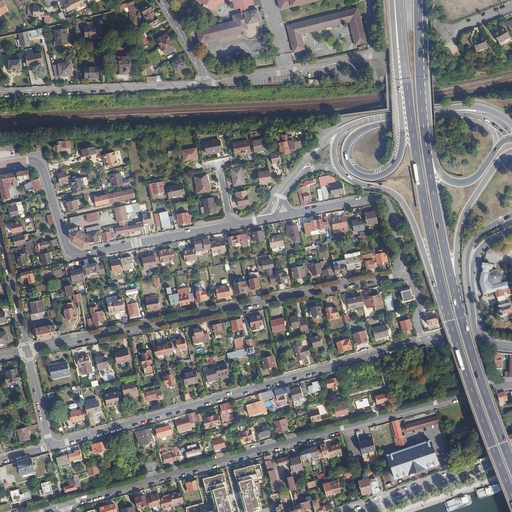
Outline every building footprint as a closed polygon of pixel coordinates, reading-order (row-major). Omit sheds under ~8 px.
[(0,14),(9,11),(4,0),(0,1),(0,14)] [(65,5),(68,11),(81,5),(81,7),(86,5),(83,0),(71,0),(68,1),(69,3),(65,5)] [(208,6),(214,10),(218,4),(225,2),(224,0),(226,0),(227,1),(232,0),(234,9),(241,8),(242,13),(233,15),(234,21),(197,30),(200,42),(242,31),(244,35),(246,37),(249,38),(252,38),(255,37),(257,35),(258,32),(258,30),(258,27),(262,27),(257,9),(249,11),(248,6),(254,5),(252,0),(197,0),(204,4),(203,5),(204,7),(206,7),(208,7),(208,6)] [(316,0),(278,0),(281,9),(292,6),(316,0)] [(134,6),(129,8),(132,25),(137,25),(134,6)] [(141,10),(146,18),(154,14),(149,6),(141,10)] [(30,16),(45,17),(45,8),(41,8),(34,7),(30,7),(30,16)] [(365,42),(357,8),(286,26),(293,52),(304,49),(300,34),(349,22),(354,45),(365,42)] [(154,14),(146,18),(151,27),(159,22),(154,14)] [(39,35),(46,34),(44,27),(28,30),(30,36),(29,36),(28,35),(0,42),(3,53),(5,53),(5,52),(41,43),(39,35)] [(103,37),(102,27),(85,28),(86,38),(103,37)] [(69,44),(67,29),(55,30),(56,45),(69,44)] [(511,38),(505,29),(495,35),(500,44),(511,38)] [(162,48),(171,42),(166,35),(158,40),(162,48)] [(149,42),(146,38),(140,41),(141,47),(149,42)] [(489,48),(485,38),(474,43),(478,52),(489,48)] [(176,50),(171,42),(162,48),(167,56),(176,50)] [(28,66),(45,64),(44,53),(26,55),(28,66)] [(131,67),(131,57),(116,57),(117,73),(123,73),(123,72),(129,72),(129,67),(131,67)] [(21,60),(8,60),(9,71),(21,70),(21,60)] [(185,66),(181,60),(173,64),(177,71),(185,66)] [(70,64),(58,65),(59,77),(71,76),(70,64)] [(98,78),(97,68),(85,69),(86,79),(98,78)] [(146,75),(148,82),(157,82),(157,77),(155,77),(155,78),(153,78),(152,72),(146,75)] [(269,148),(266,137),(250,141),(253,152),(269,148)] [(221,151),(219,139),(205,142),(207,153),(221,151)] [(291,149),(289,141),(285,142),(284,140),(282,141),(282,142),(279,143),(282,151),(291,149)] [(62,141),(59,141),(59,142),(56,143),(57,145),(55,146),(55,148),(56,150),(67,149),(67,144),(62,144),(62,141)] [(250,152),(248,141),(234,144),(236,155),(250,152)] [(82,149),(84,156),(99,152),(99,149),(95,149),(94,146),(82,149)] [(198,158),(197,148),(183,151),(185,160),(198,158)] [(107,162),(105,162),(107,167),(118,164),(115,151),(103,154),(104,158),(106,158),(107,162)] [(282,162),(280,151),(270,153),(272,163),(278,161),(278,163),(282,162)] [(235,186),(245,184),(242,168),(233,170),(235,181),(234,181),(235,186)] [(58,173),(60,181),(68,179),(67,171),(65,171),(65,170),(62,171),(62,172),(58,173)] [(272,180),(270,170),(258,172),(260,182),(272,180)] [(28,171),(17,172),(19,180),(29,178),(28,171)] [(12,195),(21,193),(20,186),(20,184),(19,180),(17,172),(2,174),(0,176),(0,185),(3,200),(10,198),(10,197),(13,197),(12,195)] [(111,175),(114,187),(124,185),(130,183),(129,179),(123,180),(121,173),(111,175)] [(210,191),(207,174),(194,177),(197,193),(210,191)] [(328,184),(325,175),(318,177),(320,186),(328,184)] [(73,187),(74,191),(82,190),(81,186),(85,185),(85,184),(89,183),(87,176),(83,177),(83,176),(71,179),(72,183),(72,184),(73,183),(74,187),(73,187)] [(43,189),(40,177),(31,180),(35,191),(43,189)] [(162,181),(161,178),(148,181),(151,198),(155,197),(154,193),(163,190),(163,185),(162,181)] [(344,191),(343,182),(336,184),(336,182),(329,183),(331,194),(344,191)] [(185,194),(183,184),(170,186),(172,196),(185,194)] [(305,205),(318,202),(317,200),(309,202),(308,197),(309,197),(306,185),(302,186),(301,187),(303,194),(305,204),(305,205)] [(134,196),(132,188),(91,197),(93,205),(134,196)] [(249,204),(246,191),(236,193),(237,198),(238,198),(239,206),(249,204)] [(216,212),(214,197),(203,199),(206,214),(216,212)] [(77,199),(67,202),(69,210),(79,207),(77,199)] [(24,212),(21,201),(8,204),(11,215),(24,212)] [(141,210),(139,201),(132,203),(133,210),(134,212),(141,210)] [(126,219),(128,219),(124,205),(114,207),(116,215),(118,214),(119,221),(126,219)] [(98,212),(99,218),(112,215),(111,208),(97,211),(98,212)] [(168,217),(167,211),(160,213),(162,226),(170,225),(169,216),(168,217)] [(378,222),(375,211),(365,213),(368,224),(378,222)] [(99,218),(98,212),(87,215),(88,221),(99,219),(99,218)] [(144,222),(144,225),(153,223),(150,212),(142,213),(143,220),(144,222)] [(188,212),(177,214),(179,223),(189,221),(188,212)] [(80,215),(70,217),(71,223),(81,221),(80,215)] [(332,218),(334,230),(344,228),(345,232),(350,231),(347,216),(332,218)] [(322,217),(317,218),(318,227),(329,225),(328,220),(323,221),(322,217)] [(318,232),(315,219),(303,222),(306,235),(318,232)] [(365,229),(363,220),(360,221),(359,219),(353,220),(354,231),(365,229)] [(129,231),(145,228),(144,225),(144,222),(143,220),(136,222),(136,224),(127,225),(127,224),(123,224),(125,235),(130,234),(129,231)] [(23,230),(21,221),(11,224),(13,232),(23,230)] [(121,235),(125,235),(123,224),(113,227),(114,233),(121,232),(121,235)] [(300,240),(297,224),(288,226),(288,230),(286,231),(287,236),(289,235),(290,237),(294,236),(295,241),(300,240)] [(82,247),(89,246),(88,236),(79,230),(78,226),(68,228),(72,240),(82,247)] [(111,238),(115,238),(114,233),(113,227),(109,228),(110,231),(102,232),(104,240),(111,239),(111,238)] [(87,233),(88,236),(89,236),(90,241),(99,240),(98,235),(101,234),(100,232),(100,230),(87,233)] [(263,230),(250,233),(251,242),(264,240),(263,230)] [(331,235),(332,239),(342,237),(342,233),(338,233),(338,231),(332,232),(333,234),(331,235)] [(27,234),(14,237),(15,245),(18,244),(19,247),(28,245),(33,244),(32,238),(29,239),(27,234)] [(249,246),(246,234),(229,237),(230,247),(235,246),(235,243),(243,242),(244,247),(249,246)] [(275,236),(269,237),(271,248),(284,245),(282,236),(276,237),(275,236)] [(210,238),(203,239),(203,240),(204,244),(205,246),(206,249),(212,247),(211,242),(210,238)] [(40,254),(44,253),(42,247),(55,244),(54,239),(38,243),(40,254)] [(217,240),(211,242),(212,247),(213,253),(226,251),(224,239),(220,240),(220,242),(217,242),(217,240)] [(195,248),(194,241),(181,244),(183,251),(195,248)] [(19,247),(15,248),(16,253),(21,252),(21,255),(17,257),(20,266),(27,264),(25,255),(32,253),(32,250),(30,250),(28,245),(19,247)] [(154,251),(155,257),(156,263),(173,260),(171,248),(154,251)] [(154,251),(151,251),(150,249),(146,250),(146,253),(143,253),(144,258),(153,257),(153,258),(155,257),(154,251)] [(378,263),(387,261),(385,252),(383,252),(382,249),(379,250),(379,253),(376,254),(378,263)] [(52,262),(49,252),(44,253),(40,254),(43,264),(52,262)] [(360,252),(345,254),(347,269),(361,266),(360,262),(362,261),(360,252)] [(377,264),(374,252),(371,253),(373,259),(364,261),(365,265),(366,265),(367,269),(375,267),(375,264),(377,264)] [(132,256),(121,258),(124,269),(135,266),(132,256)] [(121,270),(119,259),(110,261),(112,272),(121,270)] [(271,285),(278,284),(275,271),(272,272),(271,266),(273,266),(272,260),(268,261),(268,260),(262,261),(263,269),(267,268),(267,271),(268,271),(271,285)] [(320,261),(322,270),(323,270),(324,275),(335,273),(333,268),(330,268),(330,267),(327,268),(327,269),(326,269),(324,260),(320,261)] [(86,276),(90,275),(90,273),(99,271),(100,273),(105,272),(103,264),(98,265),(97,262),(83,265),(85,274),(86,276)] [(308,263),(309,269),(312,269),(313,273),(321,272),(319,262),(315,263),(315,262),(308,263)] [(491,265),(483,263),(483,264),(481,276),(480,284),(483,296),(495,292),(503,290),(509,288),(507,283),(502,284),(503,276),(497,270),(488,274),(488,270),(490,270),(491,265)] [(334,266),(336,273),(346,271),(345,264),(334,266)] [(304,265),(291,267),(293,277),(306,275),(304,265)] [(63,274),(61,266),(53,267),(53,268),(51,268),(52,274),(55,273),(55,276),(63,274)] [(83,280),(80,268),(70,270),(72,282),(83,280)] [(35,281),(32,270),(21,273),(22,278),(28,276),(29,282),(35,281)] [(259,278),(260,278),(259,271),(254,272),(249,273),(250,279),(249,279),(251,288),(256,288),(256,287),(260,286),(259,278)] [(288,281),(286,273),(277,275),(279,283),(288,281)] [(74,294),(70,276),(64,278),(66,285),(68,296),(74,295),(74,294)] [(237,293),(249,291),(247,281),(235,283),(237,293)] [(180,302),(179,296),(178,293),(173,294),(171,286),(166,287),(168,293),(170,293),(170,294),(169,295),(171,304),(180,302)] [(214,290),(215,297),(217,296),(218,297),(230,295),(228,287),(216,289),(216,290),(214,290)] [(412,295),(411,287),(401,290),(404,301),(415,299),(414,295),(412,295)] [(194,292),(196,301),(207,299),(205,290),(194,292)] [(504,292),(503,290),(495,292),(497,298),(498,298),(500,306),(498,306),(499,309),(498,310),(500,316),(501,316),(502,317),(504,317),(504,318),(511,315),(511,308),(510,303),(508,304),(506,296),(503,296),(502,293),(504,292)] [(180,302),(181,305),(185,304),(184,302),(189,300),(188,294),(179,296),(180,302)] [(380,294),(372,296),(374,305),(379,304),(379,303),(381,302),(380,294)] [(374,305),(372,296),(366,297),(367,305),(370,305),(370,306),(374,305)] [(126,298),(130,317),(140,315),(137,302),(129,304),(129,301),(130,301),(130,297),(126,298)] [(362,297),(347,300),(349,310),(364,307),(362,297)] [(33,314),(44,311),(45,311),(43,299),(31,302),(33,314)] [(161,309),(159,299),(156,300),(157,302),(148,304),(150,311),(161,309)] [(321,314),(319,305),(311,307),(312,311),(310,312),(311,316),(321,314)] [(330,305),(327,306),(327,308),(329,319),(339,316),(337,306),(332,308),(332,307),(331,307),(330,305)] [(76,317),(74,308),(64,310),(66,319),(76,317)] [(128,315),(126,308),(112,312),(113,318),(128,315)] [(33,314),(30,314),(32,320),(46,318),(44,311),(33,314)] [(104,320),(102,311),(92,313),(94,322),(104,320)] [(309,329),(306,317),(300,319),(299,314),(291,316),(293,328),(300,326),(301,331),(309,329)] [(260,328),(260,330),(265,329),(262,315),(249,317),(251,327),(252,327),(253,329),(260,328)] [(437,323),(435,315),(427,317),(429,325),(437,323)] [(242,319),(232,321),(233,330),(243,328),(242,319)] [(284,319),(270,321),(273,332),(286,329),(284,319)] [(413,328),(410,319),(401,321),(403,331),(413,328)] [(213,325),(216,337),(228,335),(225,323),(219,324),(219,322),(216,322),(216,324),(213,325)] [(38,340),(61,335),(60,330),(56,331),(54,325),(35,329),(38,340)] [(389,335),(387,325),(374,329),(376,339),(389,335)] [(204,328),(204,327),(197,329),(198,336),(194,337),(196,343),(206,341),(206,342),(212,341),(210,333),(206,334),(205,328),(204,328)] [(368,341),(365,330),(354,333),(356,344),(368,341)] [(0,343),(8,341),(6,332),(0,333),(0,343)] [(315,337),(311,338),(313,347),(322,345),(319,335),(315,336),(315,337)] [(173,343),(172,343),(174,349),(186,346),(185,339),(176,341),(176,342),(173,343)] [(236,350),(254,346),(252,339),(246,340),(247,344),(235,346),(236,350)] [(348,349),(345,340),(342,341),(341,339),(337,340),(340,352),(348,349)] [(165,353),(174,351),(174,349),(172,343),(168,344),(168,342),(163,344),(165,353)] [(165,353),(163,344),(158,345),(158,346),(154,347),(156,356),(165,353)] [(310,354),(308,345),(303,346),(303,344),(295,347),(298,360),(304,358),(303,356),(310,354)] [(255,351),(254,346),(236,350),(228,352),(229,357),(248,352),(248,353),(250,352),(250,353),(253,353),(252,352),(255,351)] [(425,364),(430,362),(426,346),(420,348),(425,364)] [(130,360),(128,348),(123,350),(123,351),(115,353),(118,363),(130,360)] [(151,356),(149,357),(148,351),(142,352),(144,358),(146,367),(144,367),(146,375),(155,373),(153,365),(151,366),(150,362),(153,361),(151,356)] [(494,352),(496,366),(502,365),(500,353),(497,353),(494,352)] [(275,365),(272,355),(262,358),(265,368),(275,365)] [(92,372),(88,356),(77,358),(79,366),(82,366),(84,374),(92,372)] [(98,369),(108,367),(106,357),(102,358),(101,356),(96,357),(98,369)] [(70,373),(67,361),(50,365),(53,377),(70,373)] [(223,366),(216,368),(217,369),(219,378),(230,376),(226,364),(222,365),(223,366)] [(6,383),(20,380),(19,374),(17,374),(16,369),(6,371),(7,376),(5,377),(6,383)] [(216,381),(220,380),(219,378),(217,369),(206,371),(208,381),(215,379),(216,381)] [(328,387),(343,383),(340,370),(335,371),(337,377),(326,380),(328,387)] [(196,371),(183,374),(186,384),(198,381),(196,371)] [(175,383),(172,374),(164,376),(166,384),(169,383),(170,384),(175,383)] [(237,387),(243,385),(241,377),(235,379),(237,387)] [(320,389),(318,381),(313,383),(314,384),(308,386),(310,392),(320,389)] [(138,394),(135,382),(123,385),(125,398),(131,397),(131,395),(138,394)] [(289,391),(288,386),(275,390),(276,395),(289,391)] [(290,390),(293,400),(296,400),(297,400),(299,400),(299,399),(303,398),(300,388),(290,390)] [(158,395),(163,395),(161,389),(146,392),(146,394),(147,394),(148,400),(155,399),(155,400),(159,399),(158,395)] [(117,391),(104,394),(107,405),(114,403),(114,405),(120,404),(118,397),(117,391)] [(184,394),(186,401),(194,399),(192,392),(184,394)] [(506,393),(497,395),(500,405),(505,404),(505,401),(508,400),(506,393)] [(103,413),(99,398),(86,402),(90,417),(103,413)] [(266,411),(263,401),(244,406),(247,416),(266,411)] [(233,417),(229,402),(220,405),(221,410),(219,410),(222,421),(233,417)] [(348,413),(346,405),(342,406),(342,405),(334,407),(336,416),(348,413)] [(69,411),(72,421),(84,418),(82,408),(69,411)] [(308,411),(311,422),(321,419),(318,409),(308,411)] [(440,420),(439,419),(439,417),(437,410),(421,414),(405,419),(407,430),(440,420)] [(193,421),(197,419),(195,412),(187,414),(188,418),(176,421),(179,431),(192,428),(190,423),(193,422),(193,421)] [(217,424),(215,415),(203,418),(205,427),(217,424)] [(288,423),(287,419),(274,422),(278,432),(288,429),(286,423),(288,423)] [(395,438),(397,445),(399,445),(399,446),(407,444),(405,435),(402,435),(398,420),(394,421),(393,422),(397,438),(395,438)] [(440,420),(407,430),(408,432),(440,423),(440,420)] [(171,430),(169,423),(155,427),(157,434),(171,430)] [(270,434),(267,425),(259,428),(261,436),(270,434)] [(30,438),(27,426),(18,429),(21,441),(30,438)] [(153,439),(149,429),(137,433),(140,443),(153,439)] [(253,439),(251,430),(242,432),(244,441),(253,439)] [(238,443),(236,436),(228,438),(230,445),(238,443)] [(225,446),(223,438),(213,441),(215,449),(225,446)] [(370,440),(358,441),(361,453),(374,451),(370,440)] [(438,463),(430,440),(387,455),(395,478),(438,463)] [(107,449),(105,441),(92,444),(95,452),(107,449)] [(327,445),(326,443),(321,445),(322,449),(317,450),(318,453),(318,455),(319,457),(329,455),(327,445)] [(192,446),(194,455),(202,453),(199,444),(192,446)] [(327,445),(329,455),(330,458),(333,457),(333,455),(337,454),(342,453),(339,444),(334,445),(331,446),(331,444),(327,445)] [(183,458),(194,455),(192,446),(181,449),(183,458)] [(317,450),(316,446),(310,448),(312,456),(312,457),(318,455),(318,453),(317,450)] [(312,456),(310,448),(304,449),(305,451),(301,452),(303,459),(312,456)] [(75,453),(68,454),(70,460),(82,457),(80,449),(74,451),(75,453)] [(165,462),(183,458),(181,449),(163,454),(165,462)] [(56,457),(58,466),(71,463),(70,460),(68,454),(56,457)] [(303,467),(299,454),(288,457),(289,460),(289,462),(291,469),(291,470),(303,467)] [(22,474),(37,470),(35,465),(37,465),(36,460),(34,461),(33,458),(19,461),(22,474)] [(145,464),(147,473),(157,470),(154,461),(145,464)] [(97,465),(96,463),(87,465),(88,467),(87,468),(89,474),(100,471),(98,465),(97,465)] [(261,463),(235,470),(245,511),(259,511),(264,511),(256,481),(261,480),(260,475),(264,474),(261,463)] [(229,472),(228,467),(219,469),(211,471),(213,476),(223,474),(229,472)] [(273,470),(268,471),(271,480),(276,479),(274,469),(273,470)] [(366,471),(366,472),(368,479),(374,477),(372,471),(368,473),(368,470),(366,471)] [(362,495),(372,492),(368,480),(368,479),(366,472),(362,474),(363,479),(358,480),(362,495)] [(235,511),(226,473),(205,478),(208,492),(212,491),(215,507),(220,506),(221,511),(217,511),(216,511),(209,511),(235,511)] [(291,489),(296,488),(295,485),(293,475),(287,476),(291,489)] [(372,492),(373,495),(383,491),(382,489),(379,490),(375,478),(368,480),(372,492)] [(307,482),(309,488),(318,485),(317,482),(320,481),(319,479),(318,479),(307,482)] [(200,488),(197,480),(186,483),(188,491),(200,488)] [(330,482),(333,493),(340,491),(337,480),(330,482)] [(42,483),(44,489),(40,490),(42,496),(55,492),(51,481),(42,483)] [(64,487),(65,491),(77,488),(76,484),(74,484),(73,482),(67,483),(67,484),(67,486),(64,487)] [(326,496),(333,493),(330,482),(323,484),(326,496)] [(184,502),(181,493),(171,495),(173,505),(184,502)] [(151,498),(147,499),(150,509),(162,505),(160,499),(159,494),(154,496),(155,497),(151,498)] [(145,495),(135,498),(137,508),(147,505),(145,495)] [(171,495),(166,496),(166,497),(164,498),(160,499),(162,505),(163,510),(174,507),(173,505),(171,495)] [(313,506),(315,511),(322,511),(325,511),(324,505),(319,506),(317,499),(312,500),(313,506)] [(300,503),(301,506),(302,509),(313,506),(312,500),(300,503)] [(116,511),(115,503),(107,505),(109,511),(116,511)]
